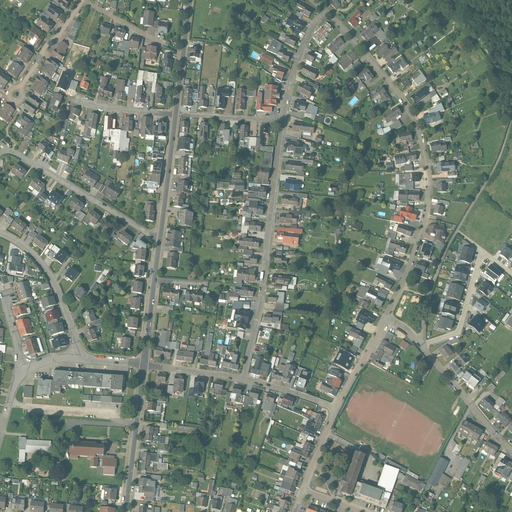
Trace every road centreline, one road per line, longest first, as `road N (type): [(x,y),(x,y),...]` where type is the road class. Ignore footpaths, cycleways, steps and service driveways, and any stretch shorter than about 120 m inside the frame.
road 1 (residential): [(385,317),(420,239),(430,171),(413,113),(324,7)]
road 2 (residential): [(242,379),(282,120)]
road 3 (track): [(422,346),(436,274),(511,121)]
road 4 (residential): [(158,240),(15,153),(0,153)]
road 5 (residential): [(79,357),(46,270),(0,234)]
road 6 (residential): [(10,398),(19,406),(115,413),(114,421),(136,424)]
road 7 (residential): [(422,346),(511,450)]
road 8 (tertiary): [(175,113),(158,240)]
road 9 (residential): [(422,346),(458,333),(485,253)]
road 10 (residential): [(282,120),(292,70),(324,7)]
